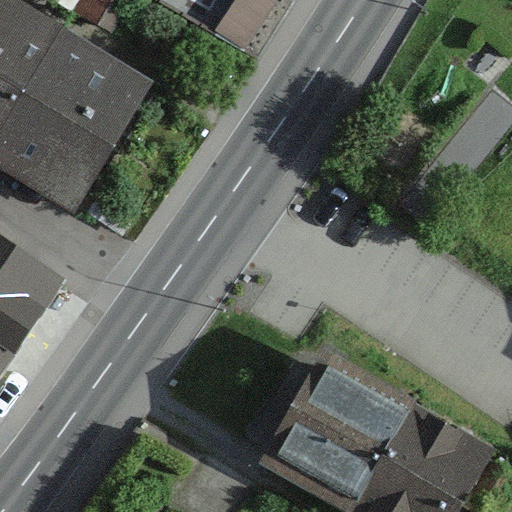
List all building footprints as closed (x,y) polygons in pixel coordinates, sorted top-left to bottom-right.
[(0,0),(0,181),(62,219),(145,85),(4,0),(0,0)] [(238,53),(273,0),(236,0),(212,36),(238,53)] [(0,373),(52,291),(0,258),(0,373)] [(248,477),(315,511),(344,511),(400,402),(348,371),(317,356),(248,477)] [(450,432),(400,402),(344,511),(458,511),(491,458),(450,432)]
